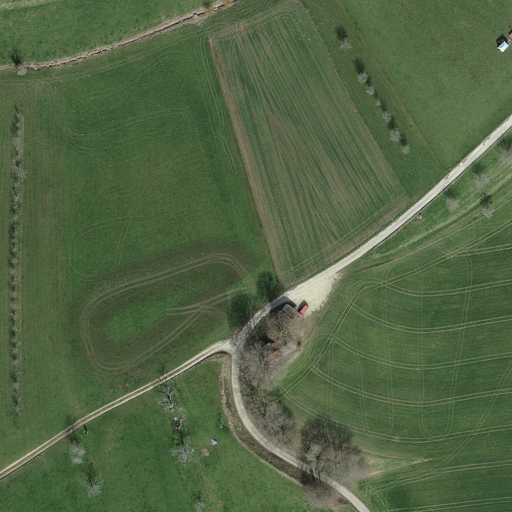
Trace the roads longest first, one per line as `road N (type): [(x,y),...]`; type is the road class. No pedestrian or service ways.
road 1 (track): [(364,511),(249,427),(238,405),(237,334),(270,304),(375,240),(511,118)]
road 2 (track): [(0,473),(237,334)]
